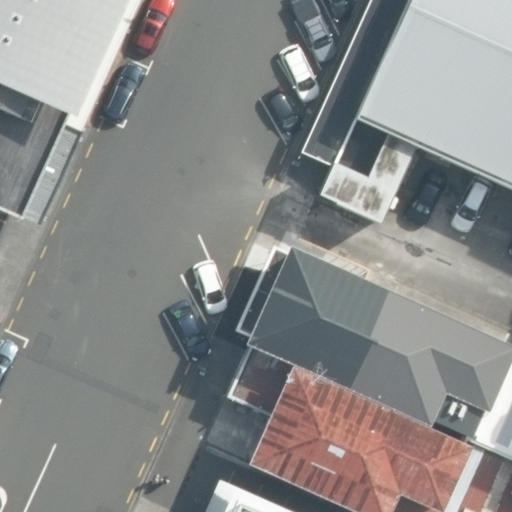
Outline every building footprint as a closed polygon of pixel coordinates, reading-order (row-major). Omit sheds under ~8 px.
[(0,0),(0,203),(23,214),(74,101),(117,0),(0,0)] [(511,186),(511,0),(367,0),(299,151),(329,164),(316,192),(382,222),(416,143),(511,186)] [(280,270),(252,334),(295,353),(292,360),(511,455),(511,344),(511,345),(511,342),(511,338),(334,262),(322,289),(280,270)] [(473,511),(511,511),(511,455),(292,360),(295,353),(252,334),(227,393),(267,411),(246,458),(367,511),(462,511),(465,508),(473,511)] [(197,511),(315,511),(217,469),(197,511)]
